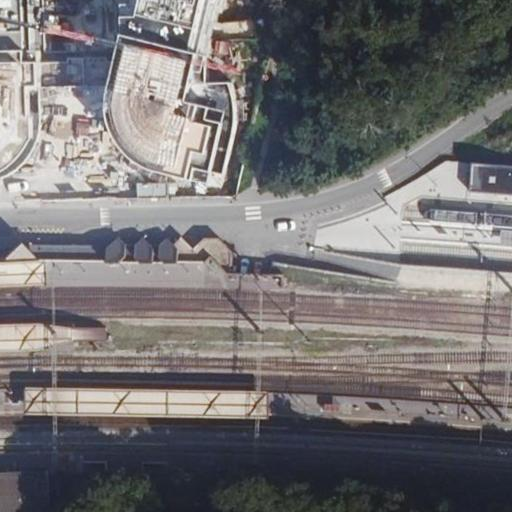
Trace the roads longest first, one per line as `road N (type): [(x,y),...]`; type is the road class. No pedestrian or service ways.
road 1 (residential): [(0,218),(245,215),(331,200),(437,151),(511,92)]
road 2 (track): [(264,213),(308,257),(511,285)]
